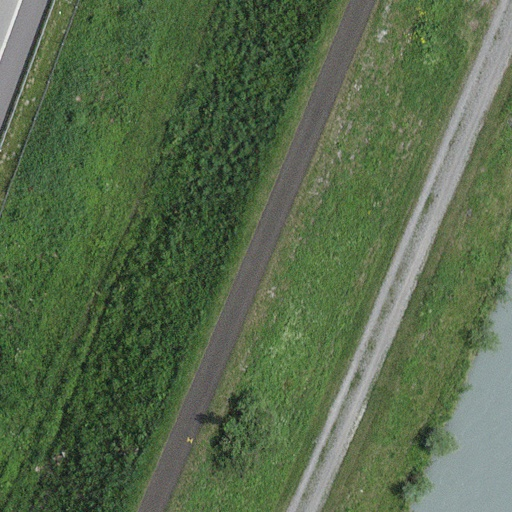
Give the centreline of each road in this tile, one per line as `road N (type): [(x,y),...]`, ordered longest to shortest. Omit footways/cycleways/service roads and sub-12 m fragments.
road 1 (track): [(370,0),(160,511)]
road 2 (track): [(303,511),(511,24)]
